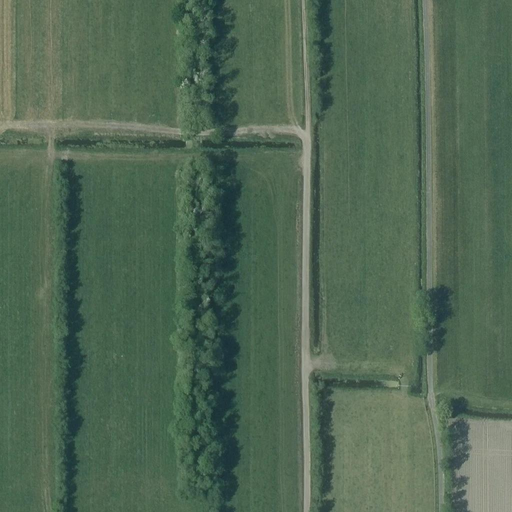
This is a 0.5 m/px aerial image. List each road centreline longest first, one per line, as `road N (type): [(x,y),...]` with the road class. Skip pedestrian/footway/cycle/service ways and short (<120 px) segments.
road 1 (unclassified): [(438,511),(429,399),(425,0)]
road 2 (track): [(300,0),(309,511)]
